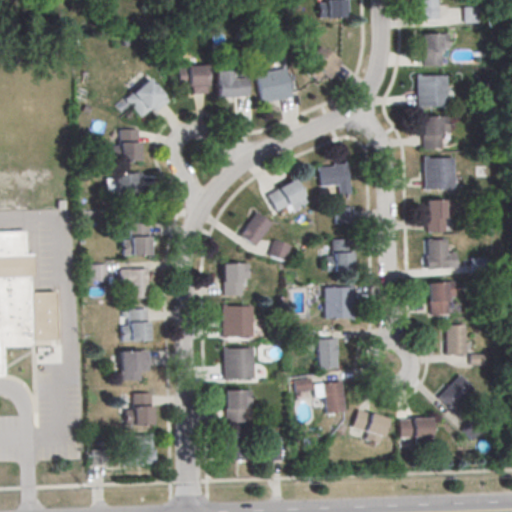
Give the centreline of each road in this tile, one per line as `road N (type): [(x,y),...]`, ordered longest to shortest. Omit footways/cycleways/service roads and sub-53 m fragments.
road 1 (residential): [(187,511),(179,279),(192,224),(241,162),(360,111)]
road 2 (residential): [(360,111),(381,154),(392,362)]
road 3 (residential): [(205,200),(173,155),(177,137),(195,126),(250,158)]
